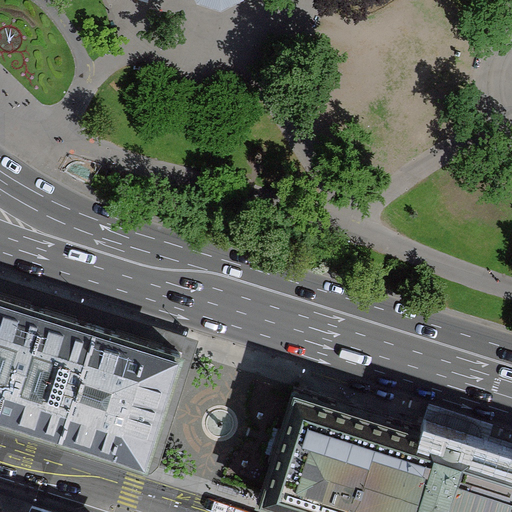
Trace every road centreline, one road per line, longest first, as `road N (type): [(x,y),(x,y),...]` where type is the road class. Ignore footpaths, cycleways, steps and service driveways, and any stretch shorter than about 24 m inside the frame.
road 1 (primary): [(511,381),(171,272)]
road 2 (primary): [(171,272),(0,172)]
road 3 (primary): [(0,238),(171,272)]
road 4 (tertiary): [(159,511),(43,474)]
